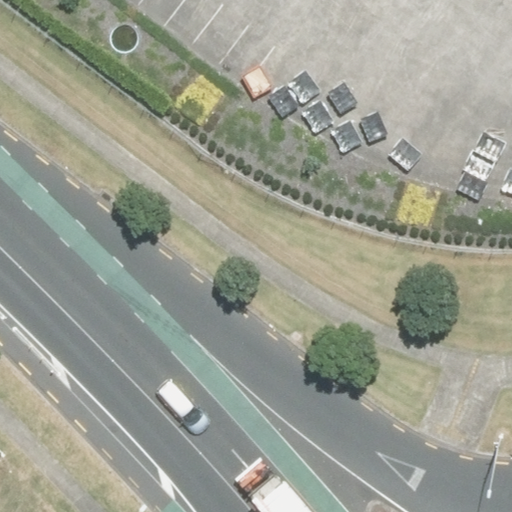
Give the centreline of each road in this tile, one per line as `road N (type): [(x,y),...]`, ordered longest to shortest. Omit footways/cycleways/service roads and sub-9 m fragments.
road 1 (primary): [(0,201),(205,314),(304,395),(432,482),(509,511)]
road 2 (secondary): [(0,253),(254,511)]
